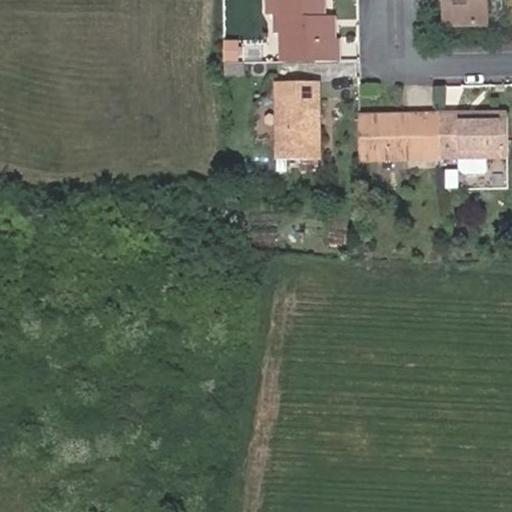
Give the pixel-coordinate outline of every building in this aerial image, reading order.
[(280,18),(280,0),(261,0),(261,13),(269,13),(269,18),(280,18)] [(313,59),(312,63),(336,62),(337,44),(331,43),(331,28),(318,27),(318,20),(317,0),(280,0),(280,18),(269,18),(268,31),(275,31),(274,58),(313,59)] [(446,0),(447,23),(455,23),(454,0),(446,0)] [(454,0),(455,23),(488,23),(487,0),(454,0)] [(318,27),(331,28),(331,20),(318,20),(318,27)] [(218,42),(218,64),(232,64),(232,41),(218,42)] [(317,81),(272,81),(273,158),(317,159),(317,81)] [(438,108),(357,108),(357,153),(438,153),(438,149),(438,108)] [(504,108),(438,108),(438,149),(504,149),(504,108)]
